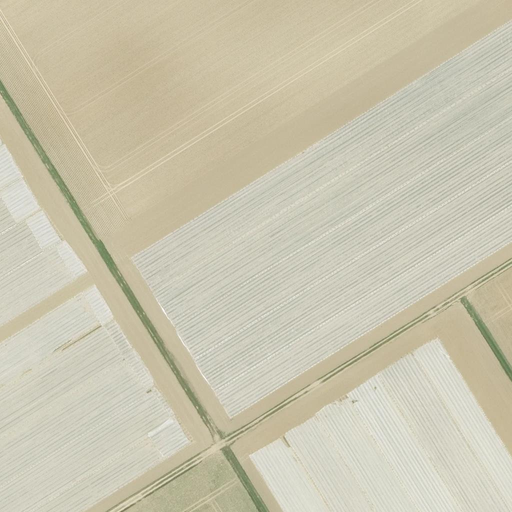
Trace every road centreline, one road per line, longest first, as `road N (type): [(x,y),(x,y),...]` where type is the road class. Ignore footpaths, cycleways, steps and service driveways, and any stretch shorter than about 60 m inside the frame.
road 1 (track): [(114,511),(511,262)]
road 2 (track): [(221,444),(0,82)]
